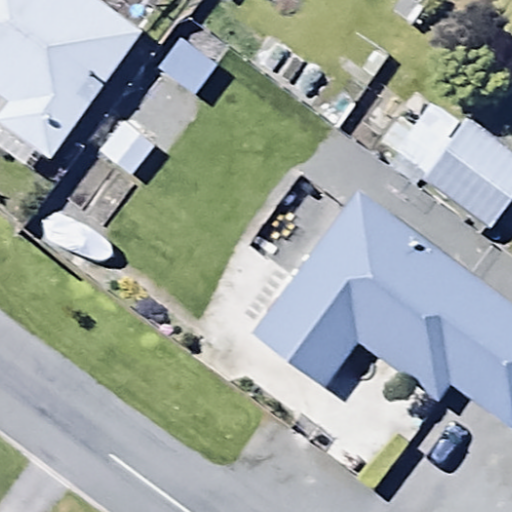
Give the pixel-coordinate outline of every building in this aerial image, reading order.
[(127,36),(77,0),(0,0),(0,103),(50,140),(127,36)] [(151,0),(177,18),(190,0),(151,0)] [(165,61),(139,93),(176,122),(201,90),(165,61)] [(511,201),(511,187),(451,143),(446,149),(412,125),(396,148),(383,138),(362,167),(379,179),(376,182),(475,253),(511,201)] [(511,422),(511,303),(377,204),(305,301),(497,442),(511,422)]
